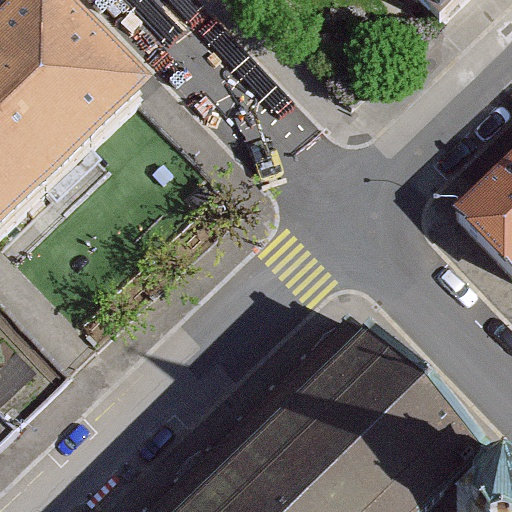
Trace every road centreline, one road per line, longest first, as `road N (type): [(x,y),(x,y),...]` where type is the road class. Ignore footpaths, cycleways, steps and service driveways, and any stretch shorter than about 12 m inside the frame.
road 1 (residential): [(346,217),(47,511)]
road 2 (unclassified): [(346,217),(138,0)]
road 3 (unclassified): [(511,387),(346,217)]
road 4 (residential): [(511,55),(346,217)]
